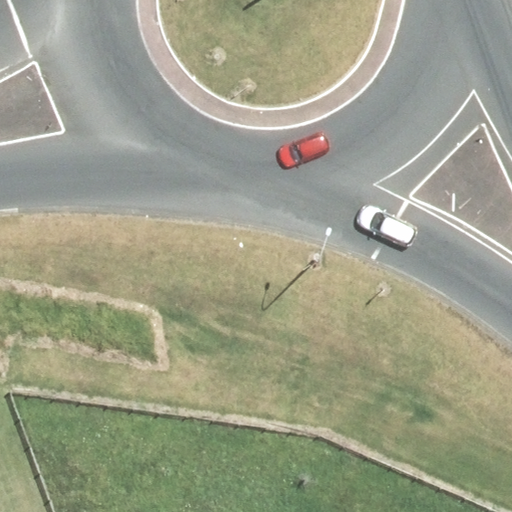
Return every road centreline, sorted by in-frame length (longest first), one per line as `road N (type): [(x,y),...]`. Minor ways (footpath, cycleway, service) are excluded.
road 1 (secondary): [(511,286),(283,150)]
road 2 (secondary): [(250,148),(0,172)]
road 3 (secondary): [(250,148),(197,131),(152,98),(120,53),(104,0)]
road 4 (secondary): [(446,25),(422,74),(385,113),(337,139),(283,150)]
road 5 (secondary): [(446,25),(511,131)]
